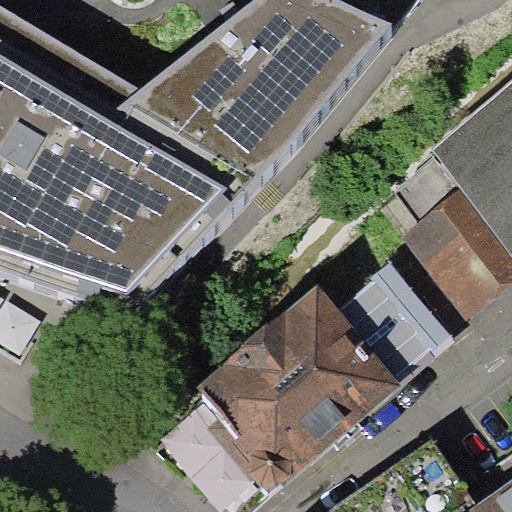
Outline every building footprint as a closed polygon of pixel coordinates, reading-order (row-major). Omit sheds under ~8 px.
[(392,24),(341,0),(252,0),(139,88),(105,117),(241,192),(392,24)] [(139,88),(0,3),(0,269),(121,311),(241,192),(105,117),(139,88)] [(511,79),(432,147),(461,190),(511,255),(511,79)] [(511,284),(511,255),(461,190),(401,235),(466,319),(511,284)] [(454,338),(391,261),(371,278),(373,280),(338,308),(400,382),(454,338)] [(338,308),(318,285),(245,343),(228,358),(197,385),(239,436),(234,442),(249,460),(249,465),(270,493),(400,382),(338,308)] [(511,511),(511,478),(470,509),(473,511),(511,511)]
